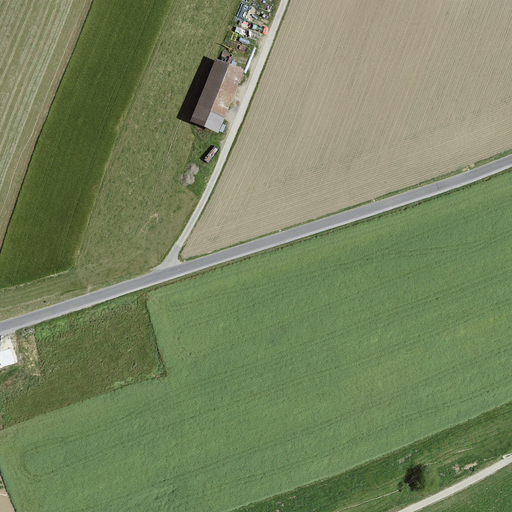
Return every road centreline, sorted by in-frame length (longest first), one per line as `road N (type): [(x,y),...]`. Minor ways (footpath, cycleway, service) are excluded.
road 1 (tertiary): [(0,326),(511,159)]
road 2 (track): [(163,274),(223,157),(284,0)]
road 3 (track): [(402,511),(511,456)]
